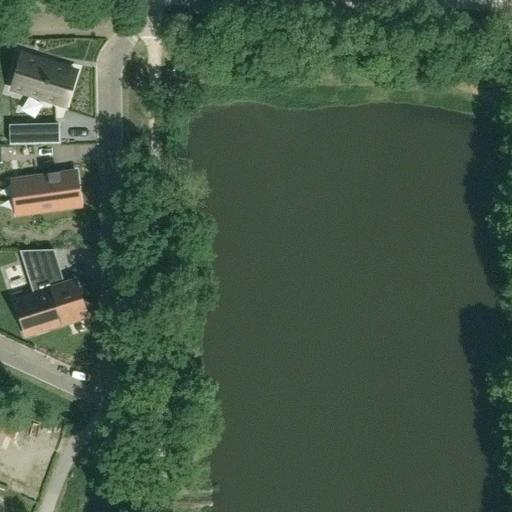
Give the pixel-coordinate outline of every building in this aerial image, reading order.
[(0,0),(0,18),(49,16),(47,0),(0,0)] [(23,63),(12,98),(60,112),(71,78),(23,63)] [(27,145),(59,144),(59,125),(27,126),(27,145)] [(76,172),(18,180),(23,214),(80,207),(76,172)] [(38,294),(15,301),(26,335),(34,333),(48,329),(87,316),(76,282),(65,285),(54,289),(52,283),(56,282),(53,273),(33,280),(38,294)] [(0,432),(15,438),(21,423),(0,415),(0,432)]
